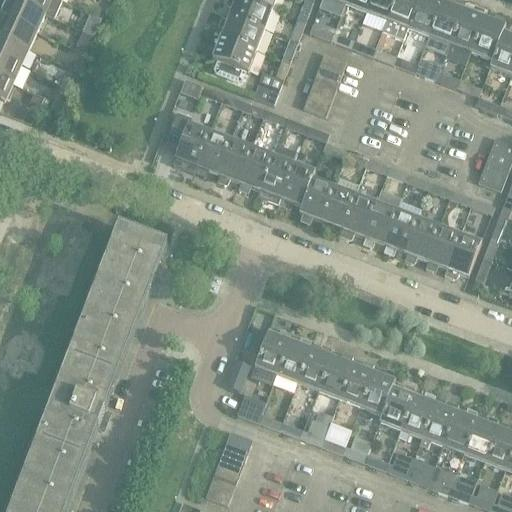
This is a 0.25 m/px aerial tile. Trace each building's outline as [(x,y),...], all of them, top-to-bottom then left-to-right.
[(44,19),(52,1),(49,0),(7,0),(7,2),(44,19)] [(270,14),(236,0),(235,3),(228,0),(226,7),(228,11),(232,13),(228,21),(262,34),(270,14)] [(270,14),(275,0),(236,0),(270,14)] [(343,9),(346,0),(322,0),(322,1),(343,9)] [(365,17),(370,0),(346,0),(343,9),(365,17)] [(385,25),(394,0),(370,0),(365,17),(385,25)] [(406,33),(418,0),(394,0),(385,25),(380,36),(401,44),(406,33)] [(427,41),(440,6),(438,5),(440,0),(432,0),(431,3),(424,0),(418,0),(406,33),(427,41)] [(44,19),(7,2),(6,5),(1,15),(0,16),(0,19),(36,36),(44,19)] [(305,28),(313,7),(305,4),(297,24),(305,28)] [(449,49),(462,15),(465,8),(455,4),(451,6),(450,10),(440,6),(427,41),(423,53),(444,61),(449,49)] [(470,57),(482,22),(480,22),(483,15),(476,12),(472,14),(471,18),(462,15),(449,49),(470,57)] [(0,40),(28,53),(36,36),(0,19),(0,40)] [(491,65),(501,37),(504,30),(501,29),(504,23),(497,20),(494,27),(482,22),(470,57),(491,65)] [(262,34),(228,21),(227,24),(220,21),(218,28),(220,32),(224,34),(220,42),(254,56),(262,34)] [(302,36),(305,28),(297,24),(296,25),(289,45),(297,48),(302,36)] [(330,45),(334,37),(312,29),(309,37),(330,45)] [(351,53),(354,44),(334,37),(330,45),(351,53)] [(508,79),(511,70),(511,37),(511,41),(501,37),(491,65),(488,72),(508,79)] [(0,61),(20,71),(28,53),(0,40),(0,61)] [(246,77),(254,56),(220,42),(213,40),(210,47),(213,54),(215,55),(212,64),(217,66),(214,74),(216,78),(237,87),(241,84),(244,76),(246,77)] [(371,61),(374,52),(354,44),(351,53),(371,61)] [(289,71),(297,48),(289,45),(281,66),(280,67),(289,71)] [(393,69),(396,60),(374,52),(371,61),(393,69)] [(340,78),(345,66),(322,58),(318,70),(340,78)] [(412,76),(415,68),(396,60),(393,69),(412,76)] [(0,82),(12,88),(20,71),(0,61),(0,82)] [(439,77),(442,68),(430,63),(426,72),(415,68),(412,76),(436,85),(439,77)] [(70,66),(68,71),(76,74),(79,67),(75,65),(70,66)] [(282,89),(289,71),(280,67),(273,86),(282,89)] [(336,89),(340,78),(318,70),(314,81),(336,89)] [(456,93),(459,84),(439,77),(436,85),(456,93)] [(276,104),(282,89),(273,86),(260,81),(254,102),(274,110),(276,104)] [(332,100),(336,89),(314,81),(310,91),(332,100)] [(0,105),(4,107),(12,88),(0,82),(0,105)] [(481,93),(459,84),(456,93),(478,101),(481,93)] [(220,106),(223,97),(203,89),(200,98),(220,106)] [(332,100),(310,91),(306,102),(328,110),(332,100)] [(241,114),(244,105),(223,97),(220,106),(241,114)] [(494,117),(497,108),(478,101),(474,109),(494,117)] [(324,122),(328,110),(306,102),(302,113),(324,122)] [(261,122),(265,113),(244,105),(241,114),(261,122)] [(511,123),(511,113),(497,108),(494,117),(511,123)] [(287,121),(265,113),(261,122),(283,131),(287,121)] [(192,178),(208,136),(189,129),(191,123),(177,117),(166,145),(179,150),(172,169),(192,178)] [(304,139),(308,129),(287,121),(283,131),(304,139)] [(326,146),(329,138),(308,129),(304,139),(326,147),(326,146)] [(216,179),(230,144),(208,136),(192,178),(201,181),(204,174),(216,179)] [(511,163),(511,161),(511,149),(493,143),(489,154),(511,163)] [(237,187),(250,152),(230,144),(216,179),(218,179),(216,186),(222,189),(226,187),(228,183),(237,187)] [(344,163),(347,154),(326,146),(326,147),(323,155),(344,163)] [(276,210),(292,168),(296,158),(274,150),(271,160),(257,194),(255,201),(276,210)] [(257,194),(271,160),(250,152),(237,187),(239,188),(236,194),(243,197),(247,195),(249,191),(257,194)] [(365,171),(369,163),(347,154),(344,163),(365,171)] [(507,174),(511,163),(489,154),(485,165),(507,174)] [(386,179),(389,170),(369,163),(365,171),(386,179)] [(503,185),(507,174),(485,165),(481,177),(503,185)] [(300,211),(311,183),(314,176),(292,168),(276,210),(285,213),(288,206),(300,211)] [(407,187),(411,179),(389,170),(386,179),(407,187)] [(499,197),(503,185),(481,177),(477,188),(499,197)] [(427,195),(431,186),(411,179),(407,187),(427,195)] [(319,226),(333,191),(311,183),(300,211),(298,218),(301,219),(298,226),(305,228),(308,222),(319,226)] [(448,203),(451,194),(431,186),(427,195),(448,203)] [(341,235),(355,200),(333,191),(319,226),(322,227),(319,234),(326,236),(330,234),(331,231),(341,235)] [(470,211),(473,203),(451,194),(448,203),(470,211)] [(361,242),(375,207),(355,200),(341,235),(338,241),(348,245),(352,243),(353,239),(361,242)] [(507,225),(511,211),(511,203),(506,201),(498,222),(507,225)] [(491,219),(494,211),(473,203),(470,211),(491,219)] [(383,251),(396,216),(375,207),(361,242),(364,243),(361,250),(368,253),(372,251),(374,247),(383,251)] [(403,259),(417,224),(396,216),(383,251),(385,251),(382,258),(392,262),(395,255),(403,259)] [(499,246),(507,225),(498,222),(490,243),(499,246)] [(424,267),(438,232),(417,224),(403,259),(405,259),(403,266),(410,269),(414,267),(415,263),(424,267)] [(445,274),(458,239),(438,232),(424,267),(426,267),(424,274),(430,276),(434,275),(436,271),(445,274)] [(111,416),(104,414),(166,252),(160,250),(117,234),(11,511),(66,511),(96,435),(103,438),(111,416)] [(466,283),(480,248),(458,239),(445,274),(442,281),(450,284),(455,284),(456,279),(466,283)] [(490,267),(499,246),(490,243),(482,264),(490,267)] [(483,287),(490,267),(482,264),(475,284),(483,287)] [(276,379),(288,345),(287,344),(289,338),(282,335),(278,337),(277,341),(267,337),(252,377),(254,381),(273,388),(276,379)] [(297,387),(309,353),(307,352),(310,345),(303,343),(301,350),(288,345),(276,379),(297,387)] [(318,396),(331,361),(328,360),(331,353),(324,350),(322,358),(309,353),(297,387),(318,396)] [(339,404),(352,369),(349,369),(352,361),(345,359),(342,366),(331,361),(318,396),(339,404)] [(359,412),(373,377),(370,376),(373,370),(366,367),(362,369),(361,373),(352,369),(339,404),(359,412)] [(381,420),(392,392),(394,386),(391,384),(394,377),(387,375),(384,382),(373,377),(359,412),(381,420)] [(400,434),(413,401),(411,400),(414,393),(407,391),(405,397),(392,392),(381,420),(379,426),(400,434)] [(261,418),(266,407),(244,399),(236,419),(258,427),(261,418)] [(421,442),(433,409),(432,408),(435,401),(428,399),(424,401),(423,404),(413,401),(400,434),(421,442)] [(442,451),(458,410),(450,407),(446,409),(444,413),(433,409),(421,442),(442,451)] [(463,459),(476,425),(474,424),(477,417),(469,414),(467,421),(456,417),(459,410),(458,410),(442,451),(463,459)] [(278,435),(282,426),(261,418),(258,427),(278,435)] [(483,466),(497,433),(495,432),(497,425),(491,422),(488,430),(476,425),(463,459),(483,466)] [(324,443),(329,430),(312,424),(307,436),(303,435),(300,443),(321,451),(324,443)] [(300,443),(303,435),(282,426),(278,435),(300,443)] [(505,475),(511,456),(511,430),(509,437),(497,433),(483,466),(505,475)] [(408,445),(410,440),(402,436),(400,442),(408,445)] [(248,457),(252,445),(230,437),(225,448),(248,457)] [(367,459),(371,446),(354,440),(350,452),(344,450),(341,459),(364,468),(367,459)] [(341,459),(344,450),(324,443),(321,451),(341,459)] [(244,467),(248,457),(225,448),(221,459),(244,467)] [(406,484),(414,463),(397,457),(392,469),(388,467),(385,476),(406,484)] [(240,478),(244,467),(221,459),(217,469),(240,478)] [(385,476),(388,467),(367,459),(364,468),(385,476)] [(430,483),(435,472),(414,463),(406,484),(427,492),(430,483)] [(236,489),(240,478),(217,469),(213,480),(236,489)] [(449,490),(454,478),(439,472),(434,484),(430,483),(427,492),(446,499),(449,490)] [(232,499),(236,489),(213,480),(209,491),(232,499)] [(467,507),(470,498),(475,486),(460,480),(455,492),(449,490),(446,499),(467,507)] [(491,511),(493,507),(498,494),(481,488),(476,501),(470,498),(467,507),(480,511),(491,511)] [(228,511),(232,499),(209,491),(205,502),(228,511)] [(511,511),(511,499),(502,495),(497,508),(493,507),(491,511),(511,511)]
